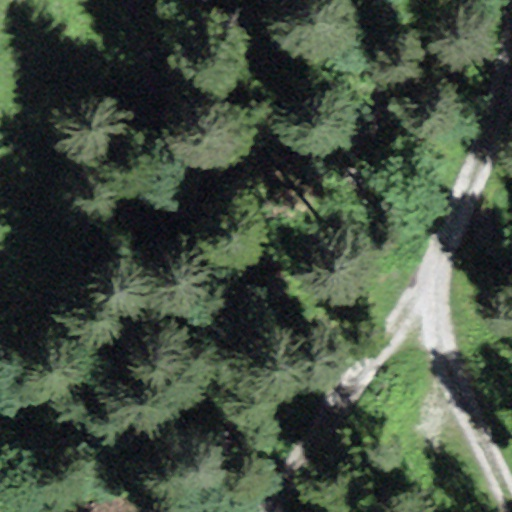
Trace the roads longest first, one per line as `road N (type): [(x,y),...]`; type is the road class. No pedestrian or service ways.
road 1 (track): [(262,511),(427,282)]
road 2 (track): [(511,508),(440,343),(427,282)]
road 3 (track): [(427,282),(511,100)]
